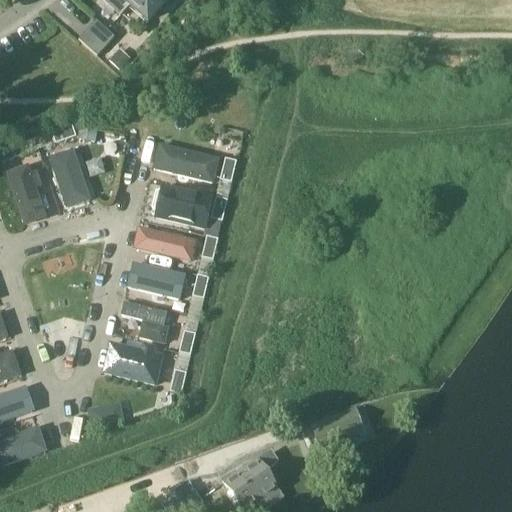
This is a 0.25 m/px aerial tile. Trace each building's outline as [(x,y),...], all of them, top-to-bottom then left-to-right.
[(122,17),(130,7),(135,0),(105,0),(104,1),(122,17)] [(135,0),(130,7),(147,23),(166,3),(168,5),(172,0),(135,0)] [(87,32),(106,49),(114,39),(96,23),(87,32)] [(106,49),(87,32),(78,42),(97,58),(106,49)] [(72,127),(51,134),(55,146),(76,138),(72,127)] [(51,134),(34,140),(38,151),(55,146),(51,134)] [(34,140),(18,146),(21,157),(38,151),(34,140)] [(18,146),(0,151),(0,162),(0,164),(21,157),(18,146)] [(52,155),(72,214),(96,206),(76,148),(69,149),(52,155)] [(213,190),(217,173),(219,161),(160,151),(154,179),(202,187),(213,190)] [(7,168),(25,229),(49,221),(33,160),(17,165),(7,168)] [(220,182),(231,185),(236,163),(225,160),(220,182)] [(203,236),(207,223),(212,201),(211,203),(159,192),(151,226),(203,236)] [(210,221),(222,224),(227,202),(216,199),(210,221)] [(135,253),(193,266),(198,243),(187,240),(139,230),(135,253)] [(201,260),(213,262),(218,241),(206,238),(201,260)] [(133,268),(128,293),(179,303),(185,280),(133,268)] [(192,298),(204,301),(209,280),(197,277),(192,298)] [(0,339),(9,337),(2,315),(0,315),(0,339)] [(121,319),(117,338),(154,347),(159,327),(121,319)] [(190,358),(195,336),(184,333),(179,355),(190,358)] [(111,347),(104,382),(159,396),(164,375),(168,358),(111,347)] [(0,360),(0,382),(23,375),(17,355),(0,360)] [(179,355),(175,372),(186,375),(190,358),(179,355)] [(181,396),(186,375),(175,372),(170,394),(181,396)] [(0,426),(35,414),(27,394),(0,402),(0,426)] [(319,452),(364,435),(355,410),(309,427),(319,452)] [(0,444),(0,459),(1,463),(5,472),(52,456),(43,432),(7,442),(0,444)] [(241,511),(248,511),(277,493),(257,463),(224,485),(228,491),(227,496),(235,508),(240,509),(241,511)]
